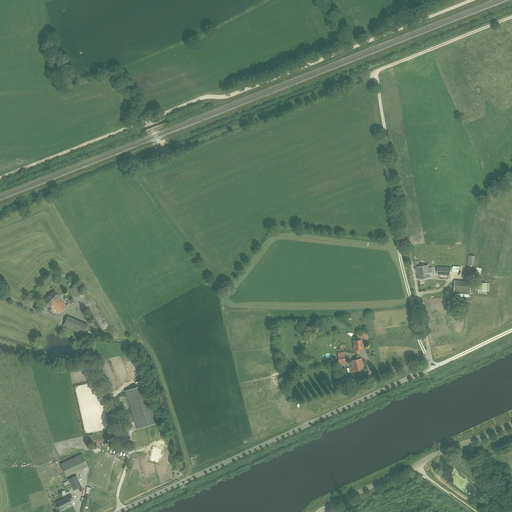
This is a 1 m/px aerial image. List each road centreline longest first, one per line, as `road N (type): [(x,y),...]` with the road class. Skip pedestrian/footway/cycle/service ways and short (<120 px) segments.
road 1 (track): [(0,178),(473,0)]
road 2 (unclassified): [(121,511),(427,370),(411,262)]
road 3 (track): [(375,71),(399,256),(428,356)]
road 4 (unclassified): [(511,425),(320,511)]
road 5 (track): [(370,73),(511,17)]
